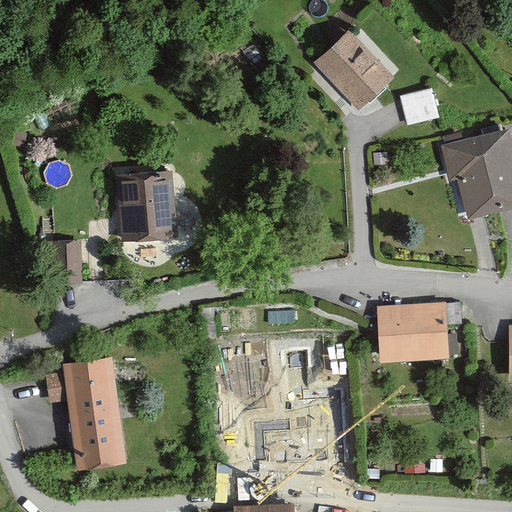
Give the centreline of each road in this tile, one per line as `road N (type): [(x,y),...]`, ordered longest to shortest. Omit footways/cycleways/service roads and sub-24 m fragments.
road 1 (residential): [(511,511),(247,495),(71,511),(33,499),(14,478),(0,425)]
road 2 (residential): [(0,343),(108,309),(268,283),(511,292)]
